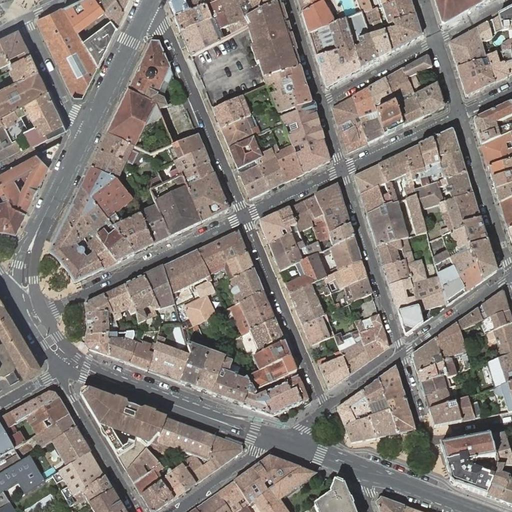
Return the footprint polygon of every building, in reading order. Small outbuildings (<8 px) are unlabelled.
[(95,0),(80,0),(63,9),(78,33),(105,12),(95,0)] [(125,13),(116,0),(95,0),(105,12),(107,14),(109,18),(111,20),(117,28),(125,13)] [(116,0),(125,13),(130,0),(116,0)] [(172,0),(169,6),(175,19),(189,13),(183,0),(172,0)] [(183,0),(189,13),(206,7),(202,0),(183,0)] [(255,13),(249,0),(224,0),(221,2),(206,7),(212,21),(215,20),(223,41),(249,28),(244,18),(255,13)] [(249,0),(255,13),(279,2),(278,0),(249,0)] [(297,0),(302,14),(323,2),(326,0),(297,0)] [(369,0),(357,0),(362,15),(373,11),(369,0)] [(415,16),(410,0),(405,0),(383,8),(383,11),(378,13),(383,27),(388,25),(415,16)] [(435,0),(442,23),(445,24),(482,3),(480,0),(435,0)] [(285,23),(279,2),(255,13),(244,18),(249,28),(251,28),(252,32),(255,43),(256,44),(255,45),(260,62),(261,61),(262,65),(267,80),(297,71),(292,55),(295,54),(286,24),(285,23)] [(323,2),(302,14),(309,35),(317,31),(329,27),(336,24),(323,2)] [(175,19),(181,33),(212,21),(206,7),(189,13),(175,19)] [(83,98),(98,67),(83,41),(78,33),(63,9),(37,21),(73,97),(83,98)] [(511,9),(498,17),(502,31),(509,30),(509,25),(511,24),(511,9)] [(377,10),(373,11),(362,15),(365,24),(377,20),(378,22),(372,24),(376,36),(370,38),(378,61),(391,53),(385,33),(383,27),(378,13),(377,10)] [(385,33),(391,53),(421,37),(422,36),(415,16),(388,25),(383,27),(385,33)] [(498,17),(492,20),(496,34),(502,31),(498,17)] [(98,67),(117,28),(111,20),(92,35),(83,41),(98,67)] [(181,33),(191,58),(221,43),(223,41),(215,20),(212,21),(181,33)] [(329,27),(317,31),(323,50),(335,46),(335,48),(342,45),(342,46),(345,46),(346,48),(353,46),(352,43),(345,20),(340,23),(338,23),(336,24),(329,27)] [(487,23),(477,29),(482,45),(492,40),(491,37),(496,34),(492,20),(487,23)] [(449,45),(457,70),(473,65),(481,62),(488,60),(487,57),(485,58),(482,45),(477,29),(450,44),(449,45)] [(19,60),(30,55),(18,30),(0,39),(0,41),(11,63),(14,62),(19,60)] [(356,42),(352,43),(353,46),(355,51),(360,71),(378,61),(370,38),(362,40),(361,37),(359,38),(359,41),(358,42),(356,42)] [(12,66),(11,63),(0,41),(0,68),(8,64),(9,68),(10,70),(14,69),(12,66)] [(159,112),(167,108),(164,101),(162,100),(157,97),(164,82),(169,85),(173,77),(159,42),(152,43),(128,92),(144,99),(156,105),(159,112)] [(257,63),(260,62),(255,45),(252,46),(257,63)] [(336,52),(317,58),(326,88),(328,89),(360,71),(355,51),(353,46),(346,48),(345,46),(342,46),(342,45),(335,48),(336,52)] [(488,60),(495,85),(508,78),(511,76),(511,61),(505,64),(499,66),(495,54),(487,57),(488,60)] [(15,82),(38,71),(30,55),(19,60),(14,62),(11,63),(12,66),(14,69),(10,70),(9,71),(15,82)] [(427,57),(402,71),(406,80),(411,90),(418,86),(414,77),(432,69),(429,58),(427,57)] [(484,70),(490,68),(488,60),(481,62),(484,70)] [(473,65),(480,91),(495,85),(490,68),(484,70),(481,62),(473,65)] [(467,98),(480,91),(473,65),(457,70),(465,97),(467,98)] [(300,70),(297,71),(267,80),(264,80),(267,87),(268,90),(272,88),(275,95),(271,97),(273,101),(275,107),(279,115),(280,119),(298,113),(297,110),(312,105),(300,70)] [(10,113),(48,92),(38,71),(15,82),(6,87),(0,90),(0,126),(3,124),(0,118),(10,113)] [(406,80),(402,71),(385,80),(395,104),(413,95),(412,92),(411,90),(406,80)] [(395,104),(385,80),(368,89),(375,110),(376,114),(395,104)] [(162,100),(169,85),(164,82),(157,97),(162,100)] [(418,95),(416,90),(415,90),(412,92),(413,95),(415,97),(424,118),(444,109),(445,108),(438,85),(418,95)] [(375,110),(368,89),(353,98),(358,115),(360,120),(368,118),(377,115),(376,114),(375,110)] [(66,132),(48,92),(10,113),(14,120),(20,116),(25,113),(23,109),(26,108),(34,126),(35,127),(37,131),(34,133),(31,134),(30,133),(29,133),(28,131),(25,133),(32,146),(33,148),(47,140),(66,132)] [(128,92),(107,135),(134,149),(145,127),(156,105),(144,99),(128,92)] [(415,97),(413,95),(395,104),(404,128),(424,118),(415,97)] [(250,117),(243,98),(213,111),(221,130),(250,117)] [(358,115),(353,98),(332,110),(347,155),(367,145),(360,120),(358,115)] [(404,128),(395,104),(376,114),(377,115),(384,137),(404,128)] [(511,117),(511,110),(510,104),(474,121),(474,123),(481,147),(501,138),(510,134),(511,132),(511,130),(511,126),(508,127),(505,121),(511,117)] [(156,105),(145,127),(162,120),(159,112),(156,105)] [(330,163),(312,105),(297,110),(298,113),(280,119),(283,126),(291,144),(304,175),(330,163)] [(14,120),(10,113),(0,118),(3,124),(12,143),(16,141),(22,151),(32,146),(25,133),(28,131),(22,120),(20,116),(14,120)] [(384,137),(377,115),(368,118),(360,120),(367,145),(384,137)] [(252,116),(250,117),(221,130),(229,150),(254,139),(261,136),(252,116)] [(0,161),(0,162),(22,151),(16,141),(12,143),(3,124),(0,126),(0,161)] [(438,161),(459,154),(452,133),(451,132),(432,142),(438,161)] [(501,138),(481,147),(488,168),(511,161),(511,139),(511,138),(510,134),(501,138)] [(107,135),(99,152),(125,165),(127,162),(132,151),(134,149),(107,135)] [(173,147),(172,147),(178,161),(204,151),(198,137),(173,147)] [(229,150),(238,170),(256,162),(262,159),(261,155),(260,153),(254,139),(229,150)] [(436,168),(439,167),(438,161),(432,142),(418,148),(425,171),(428,170),(436,168)] [(49,167),(60,144),(59,144),(38,155),(37,155),(1,175),(0,175),(0,182),(5,194),(9,200),(12,207),(26,214),(49,167)] [(276,158),(286,184),(304,175),(291,144),(279,150),(277,146),(271,148),(272,150),(276,158)] [(425,171),(418,148),(405,154),(410,174),(411,178),(413,183),(415,182),(414,177),(426,174),(425,171)] [(138,155),(132,151),(127,162),(132,165),(138,155)] [(204,151),(178,161),(181,169),(184,176),(210,165),(204,151)] [(99,152),(90,170),(117,182),(120,176),(122,172),(125,165),(99,152)] [(405,154),(379,167),(385,186),(388,196),(391,205),(392,207),(398,204),(397,200),(391,183),(406,176),(409,188),(405,189),(407,197),(408,200),(416,197),(415,191),(414,187),(413,183),(411,178),(410,174),(405,154)] [(445,182),(466,175),(459,154),(438,161),(439,167),(441,174),(444,182),(445,182)] [(258,166),(269,192),(286,184),(276,158),(258,166)] [(511,161),(488,168),(492,181),(511,174),(511,161)] [(250,200),(269,192),(258,166),(256,162),(238,170),(250,200)] [(184,176),(182,177),(187,189),(202,224),(229,211),(210,165),(184,176)] [(355,178),(367,216),(385,208),(382,200),(378,201),(376,202),(374,196),(373,193),(372,192),(375,191),(379,189),(385,186),(379,167),(355,178)] [(415,191),(416,197),(420,212),(440,205),(443,204),(443,201),(439,189),(441,188),(440,183),(444,182),(441,174),(439,167),(436,168),(428,170),(425,171),(426,174),(426,175),(429,187),(422,189),(415,191)] [(168,174),(172,182),(182,177),(184,176),(181,169),(168,174)] [(90,170),(81,189),(108,222),(116,216),(120,212),(132,202),(128,197),(117,182),(90,170)] [(511,174),(492,181),(495,192),(511,186),(511,174)] [(451,202),(472,195),(466,175),(445,182),(444,182),(440,183),(441,188),(446,187),(448,190),(447,190),(446,190),(446,191),(446,192),(445,192),(445,193),(446,194),(446,195),(447,195),(447,196),(448,196),(449,196),(450,199),(444,201),(443,201),(443,204),(445,204),(451,202)] [(146,184),(147,187),(150,193),(150,192),(163,186),(159,178),(156,179),(146,184)] [(337,186),(315,196),(325,220),(324,221),(329,236),(350,227),(337,186)] [(511,186),(495,192),(499,204),(511,198),(511,186)] [(147,187),(128,197),(132,202),(134,200),(150,193),(147,187)] [(81,189),(72,207),(93,234),(96,239),(104,233),(111,226),(108,222),(81,189)] [(187,189),(155,204),(157,207),(170,239),(202,224),(187,189)] [(0,231),(4,232),(16,234),(26,214),(12,207),(9,200),(5,194),(2,195),(6,202),(0,204),(0,203),(0,231)] [(462,226),(480,221),(472,195),(451,202),(445,204),(443,204),(440,205),(441,210),(446,209),(447,211),(452,226),(452,229),(448,230),(450,235),(454,234),(463,230),(462,226)] [(325,220),(315,196),(303,202),(312,221),(316,222),(318,226),(313,228),(318,244),(330,239),(329,236),(324,221),(325,220)] [(416,237),(427,234),(424,226),(422,217),(420,212),(416,197),(408,200),(405,201),(415,235),(414,236),(412,235),(411,235),(409,237),(408,237),(398,204),(392,207),(391,205),(388,206),(385,208),(367,216),(377,248),(400,241),(408,239),(416,237)] [(511,198),(499,204),(508,231),(511,228),(511,198)] [(312,221),(303,202),(289,209),(296,226),(297,228),(311,222),(312,221)] [(441,211),(441,210),(440,205),(420,212),(422,217),(441,211)] [(49,254),(58,261),(64,268),(70,276),(75,284),(102,270),(96,257),(105,249),(96,239),(93,234),(72,207),(64,223),(49,254)] [(140,214),(141,217),(153,246),(170,239),(157,207),(140,214)] [(296,226),(289,209),(278,214),(287,237),(291,235),(298,232),(297,228),(296,226)] [(108,222),(111,226),(113,229),(116,233),(134,255),(153,246),(141,217),(123,225),(122,223),(120,224),(118,220),(123,218),(120,212),(116,216),(108,222)] [(260,223),(269,245),(287,237),(278,214),(260,223)] [(470,249),(487,243),(480,221),(462,226),(463,230),(470,249)] [(311,222),(297,228),(298,232),(299,233),(313,227),(311,222)] [(105,249),(116,264),(134,255),(116,233),(113,229),(111,226),(104,233),(96,239),(105,249)] [(354,239),(350,227),(329,236),(330,239),(331,242),(334,248),(354,239)] [(473,260),(470,249),(463,230),(454,234),(450,235),(442,238),(447,253),(450,259),(453,268),(459,281),(464,291),(466,294),(482,282),(476,259),(473,260)] [(238,233),(215,244),(222,266),(226,264),(247,254),(238,233)] [(269,245),(274,259),(304,245),(303,243),(296,246),(291,235),(287,237),(269,245)] [(447,308),(466,294),(464,291),(459,281),(453,268),(450,259),(447,253),(442,238),(429,244),(433,260),(435,267),(438,278),(439,280),(442,290),(445,304),(446,306),(447,308)] [(362,263),(354,239),(334,248),(330,250),(338,274),(362,263)] [(403,254),(411,252),(408,239),(400,241),(402,250),(403,254)] [(383,267),(400,263),(401,263),(405,262),(405,259),(400,260),(398,252),(402,250),(400,241),(377,248),(383,267)] [(496,273),(487,243),(470,249),(473,260),(476,259),(482,282),(496,273)] [(215,244),(197,252),(209,276),(214,274),(212,270),(215,268),(217,272),(223,270),(222,266),(215,244)] [(322,254),(320,246),(318,244),(306,250),(310,259),(318,256),(322,254)] [(300,264),(303,262),(299,252),(305,249),(304,245),(274,259),(280,273),(298,265),(300,264)] [(96,257),(102,270),(116,264),(105,249),(96,257)] [(172,296),(174,301),(178,299),(176,294),(180,292),(182,297),(191,292),(189,288),(209,278),(209,276),(197,252),(163,268),(172,296)] [(431,310),(446,306),(445,304),(442,290),(439,280),(438,278),(427,281),(422,261),(414,264),(411,252),(403,254),(405,259),(405,262),(406,265),(408,272),(410,281),(413,290),(415,299),(418,309),(418,308),(420,313),(427,311),(431,310)] [(254,270),(247,254),(226,264),(233,280),(254,270)] [(327,278),(318,256),(310,259),(307,260),(317,283),(325,280),(327,278)] [(311,287),(317,283),(307,260),(303,262),(300,264),(301,267),(304,274),(305,277),(286,287),(290,296),(311,287)] [(349,287),(367,279),(362,263),(338,274),(327,278),(325,280),(327,286),(337,281),(341,291),(345,289),(346,288),(349,287)] [(389,287),(410,281),(408,272),(402,274),(402,271),(400,263),(383,267),(389,287)] [(161,327),(181,325),(177,311),(174,301),(172,296),(163,268),(143,278),(158,309),(156,310),(161,327)] [(234,303),(235,307),(240,305),(263,293),(254,270),(233,280),(230,282),(228,283),(232,291),(232,292),(231,292),(231,293),(231,294),(232,295),(232,296),(233,296),(233,297),(234,297),(235,297),(240,294),(242,299),(234,303)] [(154,311),(156,310),(158,309),(143,278),(124,287),(135,311),(136,313),(138,325),(146,322),(141,312),(152,306),(154,311)] [(225,279),(213,285),(215,289),(226,284),(225,279)] [(354,303),(372,294),(367,279),(349,287),(351,295),(348,296),(351,304),(354,303)] [(181,325),(183,332),(193,327),(197,325),(207,321),(216,316),(217,316),(208,297),(215,293),(210,283),(209,281),(195,288),(200,299),(183,308),(191,324),(188,326),(187,323),(181,325)] [(389,287),(398,314),(418,309),(415,299),(413,290),(410,281),(389,287)] [(124,287),(104,297),(112,315),(115,321),(122,318),(118,312),(127,307),(131,315),(136,313),(135,311),(124,287)] [(290,296),(302,327),(321,319),(324,317),(316,299),(311,287),(290,296)] [(251,332),(275,321),(263,293),(240,305),(241,308),(248,325),(251,332)] [(502,293),(478,310),(483,323),(485,322),(489,320),(509,312),(503,293),(502,293)] [(87,328),(87,336),(108,336),(108,334),(107,327),(107,323),(110,323),(110,319),(110,318),(109,316),(112,315),(104,297),(85,306),(86,312),(87,315),(87,319),(87,328)] [(0,336),(3,342),(4,343),(5,345),(12,358),(15,363),(17,366),(25,378),(41,369),(0,300),(0,336)] [(235,307),(231,309),(242,336),(250,333),(251,332),(248,325),(241,308),(240,305),(235,307)] [(406,336),(423,325),(420,313),(418,308),(418,309),(398,314),(405,336),(406,336)] [(478,310),(456,325),(459,333),(480,324),(483,323),(478,310)] [(483,323),(480,324),(485,336),(487,335),(511,324),(511,322),(509,312),(489,320),(485,322),(483,323)] [(358,332),(369,362),(389,349),(378,316),(370,319),(373,325),(374,329),(365,332),(363,327),(361,322),(361,321),(360,321),(358,315),(353,317),(358,332)] [(216,316),(207,321),(210,326),(219,322),(216,316)] [(311,347),(323,342),(330,339),(334,337),(332,332),(328,334),(323,324),(328,322),(326,316),(324,317),(321,319),(302,327),(311,347)] [(373,325),(370,319),(361,322),(363,327),(365,332),(374,329),(373,325)] [(260,355),(284,344),(275,321),(251,332),(250,333),(252,337),(260,355)] [(511,324),(487,335),(495,362),(511,354),(511,324)] [(443,364),(447,376),(448,380),(455,377),(449,356),(460,353),(466,351),(464,345),(459,333),(456,325),(435,340),(443,364)] [(129,365),(148,372),(153,356),(145,353),(146,350),(144,349),(144,347),(145,345),(140,344),(142,340),(145,332),(141,333),(140,336),(136,345),(135,349),(129,365)] [(342,358),(349,376),(369,362),(358,332),(351,334),(352,338),(355,347),(340,352),(342,358)] [(109,358),(129,365),(135,349),(136,345),(132,344),(134,340),(125,337),(127,334),(121,334),(108,334),(108,336),(108,337),(109,358)] [(334,337),(338,347),(344,345),(343,341),(340,334),(334,337)] [(108,336),(87,336),(86,346),(89,350),(109,358),(108,337),(108,336)] [(340,352),(355,347),(352,338),(343,341),(344,345),(338,347),(340,352)] [(156,346),(142,340),(140,344),(145,345),(144,349),(146,350),(145,353),(153,356),(156,346)] [(412,357),(417,375),(443,364),(435,340),(412,357)] [(189,351),(164,341),(161,348),(190,359),(191,357),(189,351)] [(4,343),(3,342),(0,343),(0,376),(1,376),(4,376),(14,370),(15,367),(17,366),(15,363),(12,358),(5,345),(4,343)] [(311,347),(313,354),(326,348),(323,342),(311,347)] [(291,358),(284,344),(260,355),(253,359),(247,362),(254,374),(280,363),(291,358)] [(148,372),(181,384),(190,359),(161,348),(156,346),(153,356),(148,372)] [(181,384),(197,390),(209,355),(188,347),(191,357),(190,359),(181,384)] [(329,391),(349,376),(342,358),(340,352),(338,347),(334,349),(335,354),(335,355),(337,359),(338,360),(332,363),(328,365),(327,365),(325,360),(317,363),(319,368),(329,391)] [(467,373),(471,371),(466,351),(460,353),(463,361),(464,360),(467,373)] [(487,365),(495,390),(501,388),(511,383),(511,354),(495,362),(487,365)] [(209,355),(197,390),(212,395),(225,361),(224,360),(209,355)] [(297,373),(291,358),(280,363),(254,374),(246,378),(247,380),(254,392),(263,388),(269,385),(276,382),(284,378),(286,378),(297,373)] [(225,361),(212,395),(228,401),(237,378),(240,369),(232,366),(233,364),(232,363),(225,360),(225,361)] [(437,379),(443,377),(447,376),(443,364),(417,375),(420,384),(437,379)] [(247,380),(246,378),(240,369),(237,378),(228,401),(243,407),(248,395),(255,399),(257,398),(254,392),(247,380)] [(395,369),(378,381),(386,402),(388,408),(405,401),(395,369)] [(4,376),(10,386),(12,385),(20,381),(14,370),(4,376)] [(298,376),(297,373),(286,378),(284,378),(285,382),(287,384),(291,393),(296,391),(302,404),(304,409),(310,404),(298,376)] [(424,397),(447,390),(443,377),(437,379),(420,384),(424,397)] [(378,381),(362,392),(368,408),(386,402),(378,381)] [(511,383),(501,388),(509,414),(511,413),(511,383)] [(291,393),(287,384),(266,394),(270,403),(265,405),(270,417),(272,417),(302,404),(296,391),(291,393)] [(6,411),(9,416),(9,415),(16,426),(27,419),(59,400),(52,389),(47,388),(26,400),(6,411)] [(141,456),(145,452),(146,451),(152,445),(153,442),(157,438),(160,439),(167,420),(144,411),(142,412),(128,407),(127,406),(116,401),(101,396),(84,389),(80,394),(90,412),(97,424),(111,448),(126,473),(134,464),(141,456)] [(455,403),(455,402),(455,400),(450,401),(448,394),(447,390),(424,397),(429,412),(438,410),(455,404),(455,403)] [(368,408),(362,392),(337,410),(351,444),(376,439),(368,420),(372,418),(371,414),(368,408)] [(270,403),(266,394),(257,398),(255,399),(248,395),(243,407),(270,417),(265,405),(270,403)] [(467,399),(455,402),(455,403),(455,404),(461,423),(474,421),(467,399)] [(31,426),(37,436),(69,417),(59,400),(27,419),(31,426)] [(390,412),(398,435),(415,432),(415,431),(405,401),(388,408),(390,412)] [(386,402),(368,408),(371,414),(388,408),(386,402)] [(461,423),(455,404),(438,410),(429,412),(434,428),(461,423)] [(371,414),(372,418),(390,412),(388,408),(371,414)] [(368,420),(376,439),(398,435),(390,412),(372,418),(368,420)] [(9,416),(0,420),(0,425),(4,432),(13,427),(16,426),(9,415),(9,416)] [(35,438),(33,439),(40,451),(52,444),(76,429),(69,417),(37,436),(35,438)] [(153,442),(152,445),(157,447),(158,445),(185,454),(194,457),(207,462),(216,438),(167,420),(160,439),(157,438),(153,442)] [(0,457),(14,450),(9,441),(4,432),(0,425),(0,457)] [(9,441),(14,450),(25,444),(19,433),(17,435),(13,427),(4,432),(9,441)] [(52,444),(67,468),(90,454),(76,429),(52,444)] [(511,467),(511,459),(509,452),(504,435),(489,437),(497,468),(506,468),(508,468),(511,467)] [(494,458),(489,437),(440,447),(452,484),(460,488),(487,498),(494,479),(468,470),(467,463),(494,458)] [(207,462),(194,457),(182,465),(183,466),(196,485),(242,453),(241,447),(216,438),(207,462)] [(134,464),(126,473),(134,486),(153,471),(160,467),(150,457),(145,452),(141,456),(134,464)] [(0,463),(0,493),(18,483),(25,494),(46,481),(31,456),(21,462),(16,454),(0,463)] [(269,458),(234,483),(244,498),(250,506),(254,503),(301,469),(269,458)] [(185,493),(196,485),(183,466),(172,474),(175,479),(185,493)] [(254,503),(260,511),(285,511),(278,501),(315,475),(301,469),(254,503)] [(153,471),(134,486),(141,498),(161,484),(160,482),(155,474),(153,471)] [(174,501),(185,493),(175,479),(172,474),(170,471),(169,473),(166,478),(162,481),(160,482),(161,484),(174,501)] [(487,498),(501,503),(509,481),(510,479),(510,476),(507,474),(505,478),(501,476),(496,473),(494,479),(487,498)] [(113,492),(105,479),(67,502),(70,508),(85,498),(90,506),(113,492)] [(501,503),(511,507),(511,482),(509,481),(501,503)] [(329,494),(314,506),(316,511),(354,511),(344,485),(334,482),(329,494)] [(234,483),(218,494),(228,509),(237,503),(244,498),(234,483)] [(161,484),(141,498),(149,511),(158,511),(174,501),(161,484)] [(124,511),(113,492),(90,506),(93,511),(124,511)] [(218,494),(195,510),(196,511),(230,511),(228,509),(218,494)] [(379,511),(414,511),(415,511),(406,509),(381,499),(376,504),(379,511)] [(237,503),(228,509),(230,511),(240,511),(242,511),(237,503)]
